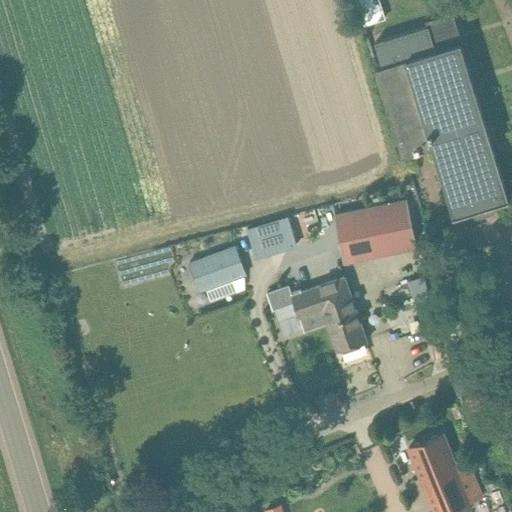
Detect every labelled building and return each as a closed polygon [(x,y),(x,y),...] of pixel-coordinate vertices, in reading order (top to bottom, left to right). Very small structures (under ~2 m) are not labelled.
[(385,19),(378,0),(356,0),(364,26),(385,19)] [(377,67),(398,135),(404,154),(434,145),(454,213),(454,215),(472,209),(475,219),(495,213),(492,203),(510,198),(509,196),(453,17),(376,41),(384,65),(377,67)] [(345,261),(390,251),(410,246),(410,243),(417,242),(408,200),(401,201),(401,199),(382,203),(349,210),(335,213),(339,232),(345,261)] [(289,214),(247,227),(257,257),(298,245),(289,214)] [(234,245),(189,262),(200,291),(245,275),(234,245)] [(304,329),(328,321),(323,308),(352,298),(344,277),(292,295),(304,329)] [(323,308),(328,321),(338,350),(367,341),(352,298),(323,308)] [(436,319),(431,303),(417,307),(422,323),(436,319)] [(480,393),(466,345),(465,344),(449,349),(448,347),(447,348),(450,360),(451,360),(460,388),(459,388),(463,400),(464,400),(469,414),(491,407),(486,391),(480,393)] [(435,511),(439,511),(481,495),(466,459),(455,464),(443,433),(409,446),(435,511)] [(283,511),(280,503),(265,508),(266,511),(283,511)]
